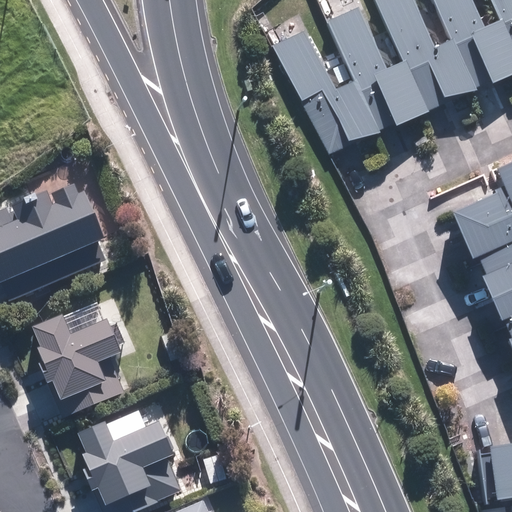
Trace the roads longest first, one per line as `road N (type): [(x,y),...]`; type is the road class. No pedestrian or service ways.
road 1 (residential): [(511,422),(497,425),(399,188),(511,137)]
road 2 (secondary): [(204,183),(354,511)]
road 3 (secondary): [(204,183),(98,0)]
road 4 (secondary): [(171,0),(204,183)]
